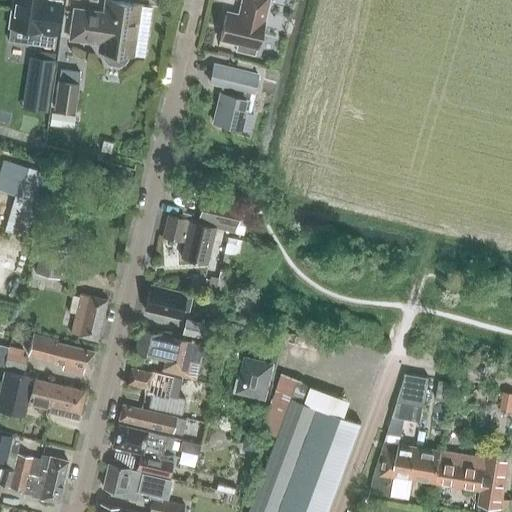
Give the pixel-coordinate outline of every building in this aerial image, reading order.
[(54,48),(61,0),(57,0),(13,0),(8,41),(54,48)] [(137,36),(138,25),(134,24),(137,4),(107,0),(105,17),(99,16),(99,13),(74,9),(69,39),(101,44),(100,52),(99,52),(99,53),(102,53),(102,55),(103,57),(104,60),(105,62),(107,64),(109,66),(117,67),(119,66),(121,65),(122,65),(124,63),(125,62),(127,61),(127,59),(128,57),(131,57),(131,56),(130,56),(133,36),(137,36)] [(254,55),(256,48),(257,48),(263,22),(262,22),(267,0),(242,0),(241,8),(246,9),(244,18),(226,13),(220,39),(237,43),(235,51),(254,55)] [(30,109),(46,112),(55,54),(38,51),(30,109)] [(253,92),(257,75),(213,64),(209,82),(227,86),(225,94),(219,93),(212,122),(249,130),(253,114),(246,112),(249,100),(246,99),(248,91),(253,92)] [(74,112),(78,84),(58,81),(54,109),(74,112)] [(74,116),(51,113),(49,126),(72,130),(74,116)] [(112,153),(114,143),(105,141),(102,150),(112,153)] [(34,201),(42,173),(2,161),(0,168),(0,190),(14,195),(34,201)] [(4,230),(32,239),(43,204),(34,201),(14,195),(4,230)] [(233,232),(239,206),(203,197),(198,219),(199,219),(198,223),(191,222),(191,220),(167,215),(162,237),(185,242),(181,257),(206,263),(215,228),(233,232)] [(58,279),(65,251),(41,246),(34,273),(58,279)] [(170,289),(169,292),(151,287),(151,285),(145,310),(179,318),(181,310),(188,312),(192,294),(170,289)] [(96,340),(106,299),(88,295),(80,293),(79,297),(72,295),(68,312),(75,313),(71,333),(79,335),(79,336),(96,340)] [(213,325),(185,318),(181,334),(209,341),(213,325)] [(201,344),(189,341),(140,330),(135,352),(163,359),(160,371),(194,380),(198,366),(196,365),(201,344)] [(89,370),(94,351),(57,342),(57,340),(33,334),(28,354),(63,363),(62,368),(82,373),(83,368),(89,370)] [(27,356),(6,351),(3,364),(24,370),(27,356)] [(234,389),(264,397),(272,365),(246,359),(241,379),(237,378),(234,389)] [(181,414),(185,399),(177,397),(182,378),(151,370),(151,373),(131,368),(127,384),(145,388),(143,394),(164,398),(162,410),(181,414)] [(78,418),(84,390),(4,371),(0,388),(0,410),(24,416),(27,404),(49,410),(49,411),(78,418)] [(292,397),(303,402),(309,386),(303,381),(297,379),(281,373),(260,430),(278,436),(292,397)] [(423,407),(428,378),(405,374),(396,403),(423,407)] [(439,379),(435,399),(446,402),(451,382),(439,379)] [(511,412),(511,392),(503,391),(499,410),(511,412)] [(327,511),(361,423),(303,402),(292,397),(278,436),(249,511),(327,511)] [(182,434),(186,419),(122,405),(119,420),(182,434)] [(161,457),(163,446),(173,448),(175,438),(118,424),(113,447),(141,453),(137,469),(169,476),(173,460),(161,457)] [(184,434),(179,445),(198,452),(202,441),(184,434)] [(415,456),(416,447),(386,442),(379,480),(372,479),(370,492),(391,496),(394,476),(412,478),(416,456),(415,456)] [(458,486),(464,454),(416,447),(415,456),(416,456),(412,478),(458,486)] [(464,454),(458,486),(481,490),(478,504),(501,508),(510,450),(488,447),(486,458),(464,454)] [(9,450),(0,448),(0,462),(6,464),(9,450)] [(63,482),(68,461),(50,456),(50,457),(42,455),(40,462),(31,459),(31,457),(17,454),(14,470),(63,482)] [(171,480),(142,473),(142,471),(108,463),(103,487),(111,489),(110,494),(136,500),(136,498),(151,501),(152,498),(161,500),(161,498),(167,499),(171,480)] [(63,482),(14,470),(2,467),(0,473),(0,482),(10,485),(10,486),(33,491),(32,496),(40,498),(58,502),(63,482)] [(183,511),(185,505),(161,500),(152,498),(151,501),(148,511),(183,511)] [(137,511),(99,503),(96,511),(137,511)]
